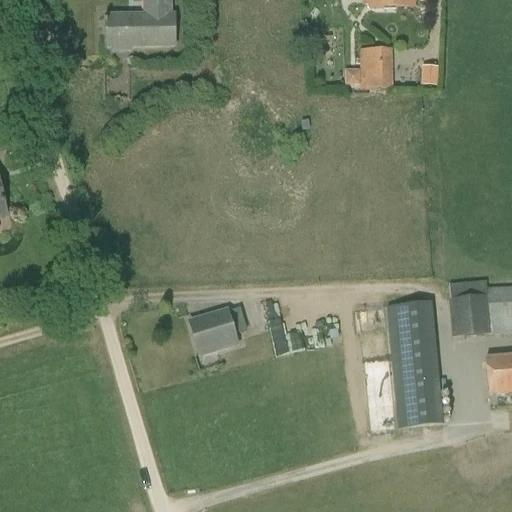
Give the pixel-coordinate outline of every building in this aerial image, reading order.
[(174,48),(174,16),(170,16),(170,0),(144,0),(144,17),(107,17),(107,47),(174,48)] [(369,0),(370,9),(413,9),(412,0),(369,0)] [(363,91),(392,90),(391,51),(362,52),(363,91)] [(427,66),(427,86),(443,86),(443,67),(427,66)] [(491,336),(486,289),(486,282),(449,286),(450,300),(449,301),(452,338),(491,336)] [(511,287),(486,289),(491,336),(511,335),(511,287)] [(398,431),(443,427),(432,306),(386,308),(398,431)] [(199,356),(236,345),(233,335),(246,331),(240,310),(227,314),(227,313),(190,324),(199,356)] [(511,359),(486,361),(489,396),(511,393),(511,359)]
